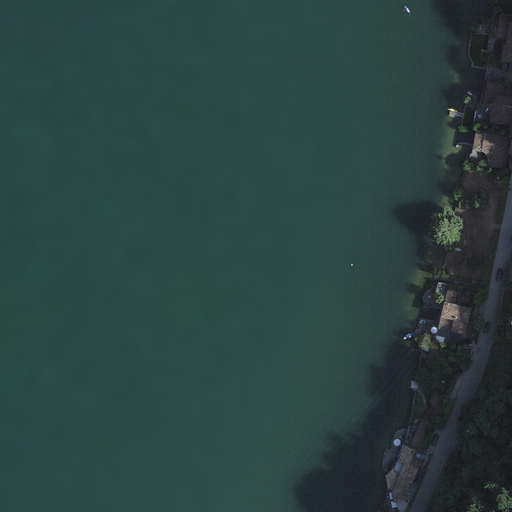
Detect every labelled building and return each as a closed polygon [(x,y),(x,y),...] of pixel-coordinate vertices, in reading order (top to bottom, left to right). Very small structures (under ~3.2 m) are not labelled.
[(511,20),(498,18),(495,37),(505,41),(505,46),(503,47),(501,62),(509,64),(507,75),(511,76),(511,20)] [(505,86),(486,82),(481,107),(486,108),(490,118),(489,123),(509,126),(511,111),(511,99),(503,98),(505,86)] [(510,138),(475,131),(475,133),(473,144),(471,151),(481,152),(483,153),(486,157),(487,160),(487,169),(504,169),(510,138)] [(457,292),(447,290),(437,329),(448,331),(450,321),(452,321),(450,332),(464,336),(470,310),(454,306),(457,292)] [(441,349),(431,345),(428,355),(438,358),(441,349)] [(445,396),(433,392),(429,400),(428,402),(430,406),(428,411),(422,418),(419,425),(416,430),(414,437),(410,449),(420,452),(426,428),(437,417),(440,408),(445,396)] [(410,449),(401,447),(392,469),(388,472),(386,477),(385,480),(386,488),(391,490),(390,494),(394,508),(396,511),(401,511),(406,508),(403,505),(403,501),(404,500),(410,485),(411,486),(418,468),(420,468),(423,461),(422,452),(420,452),(410,449)]
